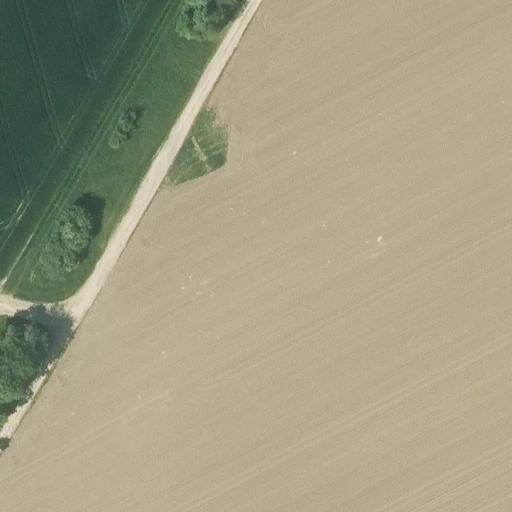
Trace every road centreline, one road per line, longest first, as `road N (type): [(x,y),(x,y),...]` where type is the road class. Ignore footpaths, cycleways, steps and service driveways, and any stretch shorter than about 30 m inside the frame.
road 1 (track): [(239,0),(67,320)]
road 2 (track): [(67,320),(0,424)]
